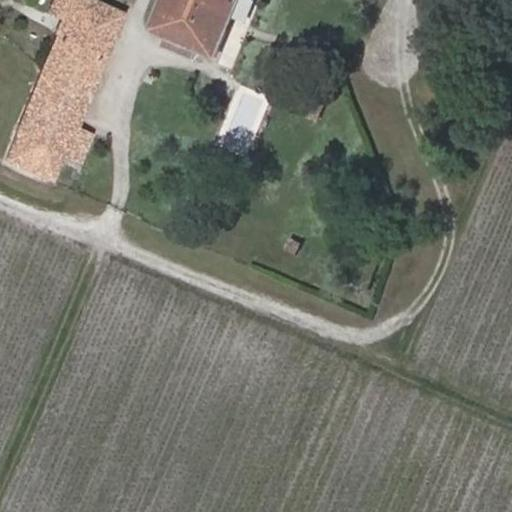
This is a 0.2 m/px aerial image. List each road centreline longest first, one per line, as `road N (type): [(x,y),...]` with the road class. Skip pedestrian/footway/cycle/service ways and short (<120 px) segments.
road 1 (track): [(101,239),(511,418)]
road 2 (track): [(0,472),(101,239),(0,198)]
